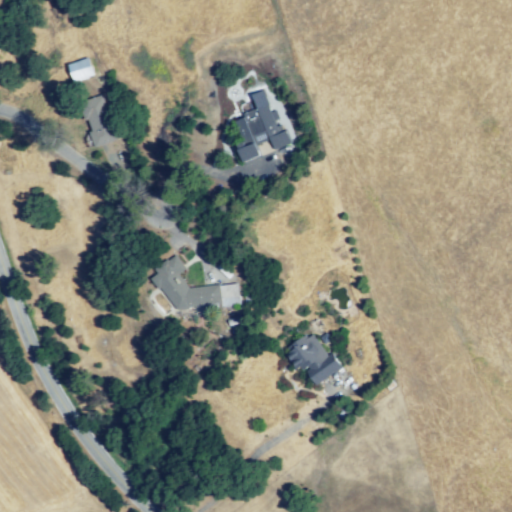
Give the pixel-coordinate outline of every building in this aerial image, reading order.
[(67,65),(87,59),(93,75),(73,82),(67,65)] [(103,93),(116,138),(96,144),(83,99),(103,93)] [(269,110),(233,123),(246,157),(281,144),(269,110)] [(217,304),(180,313),(150,278),(175,257),(184,269),(175,278),(186,289),(215,284),(217,304)] [(282,353),(311,390),(341,366),(312,329),(282,353)]
